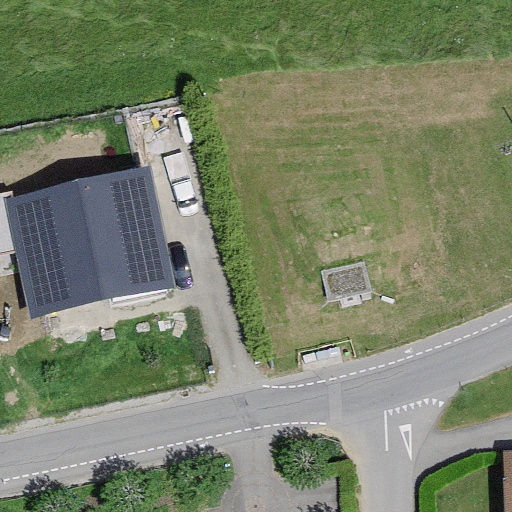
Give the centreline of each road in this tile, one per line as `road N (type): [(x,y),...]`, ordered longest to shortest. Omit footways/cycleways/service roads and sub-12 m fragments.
road 1 (unclassified): [(0,463),(373,394)]
road 2 (unclassified): [(373,394),(511,338)]
